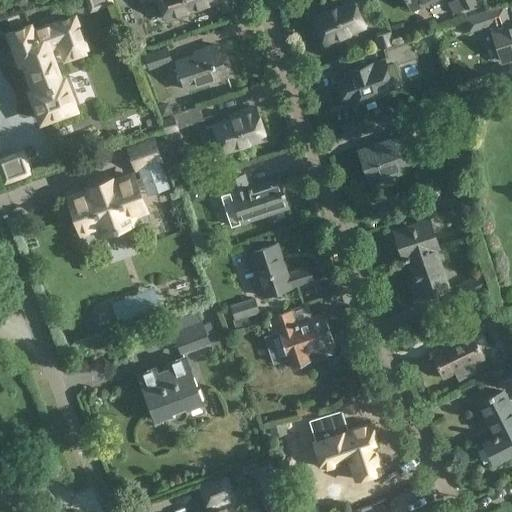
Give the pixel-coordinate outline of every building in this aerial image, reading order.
[(109,0),(88,0),(91,8),(110,2),(109,0)] [(156,0),(163,19),(219,0),(156,0)] [(347,0),(311,17),(324,45),(365,25),(353,0),(347,0)] [(405,0),(410,11),(433,0),(405,0)] [(476,3),(474,0),(457,0),(462,10),(476,3)] [(491,24),(486,9),(463,17),(468,32),(491,24)] [(29,32),(27,25),(7,33),(13,49),(14,49),(15,52),(17,51),(32,89),(28,91),(37,116),(46,112),(48,117),(68,109),(67,105),(71,103),(61,79),(58,80),(45,46),(55,42),(61,58),(83,49),(71,17),(39,30),(39,28),(29,32)] [(511,19),(489,28),(501,63),(511,59),(511,19)] [(402,21),(389,25),(394,38),(406,34),(402,21)] [(390,30),(374,36),(378,47),(394,41),(390,30)] [(133,48),(136,49),(141,50),(143,47),(146,44),(143,36),(136,35),(131,41),(133,48)] [(400,79),(395,64),(416,57),(410,39),(383,48),(385,57),(332,74),(343,106),(395,88),(393,82),(400,79)] [(199,50),(200,54),(174,63),(183,89),(224,75),(214,45),(199,50)] [(172,61),(167,47),(143,55),(148,69),(172,61)] [(488,72),(453,81),(456,93),(492,84),(488,72)] [(161,117),(173,113),(168,100),(157,104),(161,117)] [(177,127),(203,118),(199,105),(173,114),(177,127)] [(237,112),(238,116),(211,125),(220,152),(262,138),(252,107),(237,112)] [(420,125),(415,109),(392,117),(397,133),(420,125)] [(125,143),(135,171),(162,161),(152,133),(125,143)] [(356,149),(368,184),(415,168),(404,133),(356,149)] [(0,167),(5,180),(28,171),(20,152),(0,159),(0,167)] [(289,207),(278,177),(249,187),(244,173),(218,181),(222,194),(220,194),(231,225),(239,222),(240,224),(289,207)] [(112,180),(91,187),(94,196),(77,203),(90,236),(105,230),(107,236),(133,227),(132,222),(147,215),(132,180),(115,186),(112,180)] [(192,202),(203,198),(199,186),(188,190),(192,202)] [(427,195),(433,211),(457,203),(452,187),(427,195)] [(406,259),(432,250),(432,248),(436,247),(425,215),(414,219),(416,224),(392,232),(401,260),(406,259)] [(313,279),(309,265),(287,271),(278,241),(246,252),(246,253),(245,254),(243,258),(246,267),(250,269),(252,268),(255,278),(253,279),(251,283),(255,293),(258,294),(260,294),(261,297),(313,279)] [(432,250),(432,248),(406,256),(406,259),(419,298),(445,289),(432,250)] [(456,284),(463,299),(487,288),(479,273),(456,284)] [(466,302),(473,315),(494,305),(487,291),(466,302)] [(162,312),(156,295),(115,310),(121,327),(162,312)] [(230,304),(234,319),(259,311),(255,296),(230,304)] [(180,353),(210,341),(198,309),(168,321),(180,353)] [(334,344),(321,312),(295,321),(291,309),(264,317),(270,334),(278,331),(290,366),(309,360),(307,352),(334,344)] [(477,348),(485,343),(475,322),(454,332),(459,341),(430,355),(440,377),(452,372),(457,381),(473,372),(469,364),(481,357),(477,348)] [(136,372),(155,423),(160,421),(159,419),(167,416),(168,418),(172,417),(173,418),(177,420),(182,419),(185,417),(187,413),(187,411),(191,410),(190,408),(199,405),(199,407),(204,405),(185,354),(166,361),(167,365),(157,369),(155,365),(136,372)] [(511,365),(493,375),(501,389),(511,382),(511,365)] [(511,429),(511,407),(503,389),(477,402),(477,403),(494,438),(511,429)] [(374,439),(367,419),(312,438),(320,463),(336,459),(334,453),(345,449),(354,476),(379,467),(370,440),(374,439)] [(511,429),(494,438),(483,444),(492,462),(511,452),(511,429)] [(291,511),(274,467),(258,471),(273,511),(291,511)] [(231,498),(222,476),(198,486),(207,508),(231,498)]
